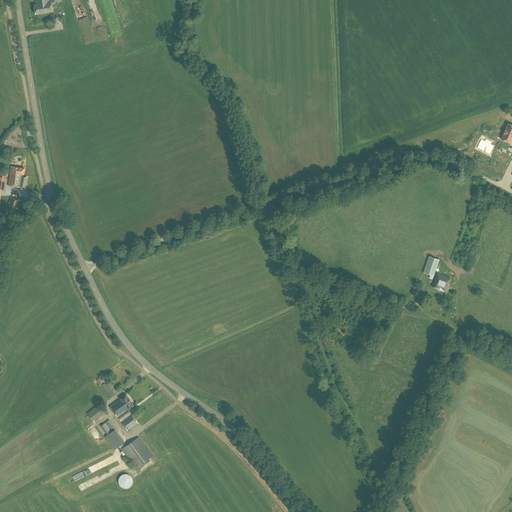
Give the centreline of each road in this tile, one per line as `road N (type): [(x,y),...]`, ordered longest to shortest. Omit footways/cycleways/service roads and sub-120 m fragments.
road 1 (unclassified): [(511,191),(449,159),(398,153),(84,268)]
road 2 (track): [(292,269),(459,334),(385,501)]
road 3 (tertiary): [(303,511),(229,426),(126,343),(84,268)]
road 4 (tertiary): [(84,268),(52,195),(17,0)]
